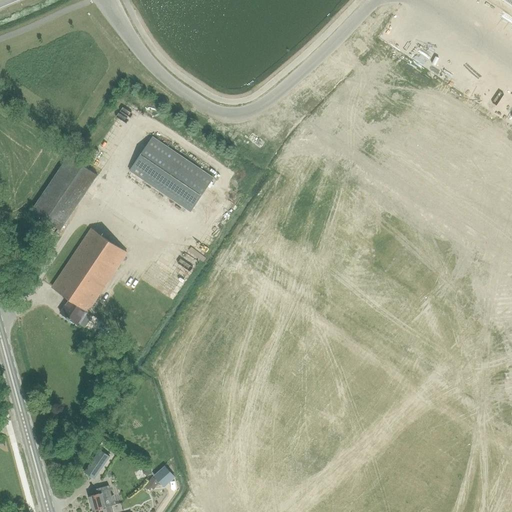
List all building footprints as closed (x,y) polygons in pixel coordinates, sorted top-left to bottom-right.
[(511,511),(511,135),(374,43),(170,350),(211,378),(184,418),(263,470),(235,511),(511,511)] [(116,135),(129,143),(150,111),(138,103),(126,95),(98,137),(110,145),(116,135)] [(152,137),(129,171),(190,211),(212,177),(152,137)] [(97,176),(68,156),(31,211),(60,230),(97,176)] [(214,159),(207,165),(213,173),(220,166),(214,159)] [(215,235),(232,235),(233,211),(215,211),(215,235)] [(127,253),(91,229),(52,287),(70,299),(60,313),(76,324),(85,312),(87,313),(127,253)] [(167,276),(180,257),(165,248),(153,266),(167,276)] [(100,450),(84,472),(94,479),(110,456),(100,450)] [(165,467),(154,476),(164,487),(174,477),(165,467)] [(97,494),(89,496),(93,511),(112,506),(116,504),(113,495),(112,495),(109,485),(98,488),(99,493),(97,494)]
